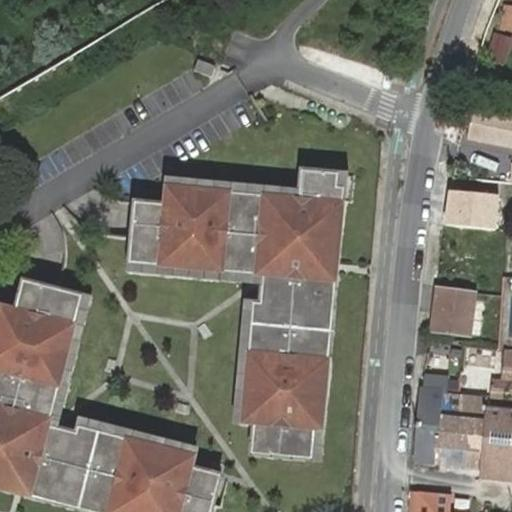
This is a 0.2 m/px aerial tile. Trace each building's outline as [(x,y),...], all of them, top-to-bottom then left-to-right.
[(511,17),(511,0),(501,0),(498,15),(511,17)] [(486,58),(504,63),(511,37),(494,32),(486,58)] [(511,113),(476,106),(469,138),(511,146),(511,113)] [(337,264),(344,189),(336,188),(338,174),(301,172),(299,199),(202,191),(195,270),(264,276),(261,305),(254,305),(244,423),(255,424),(253,454),(313,459),(316,429),(323,429),(337,264)] [(195,270),(202,191),(167,188),(165,206),(136,204),(134,216),(130,264),(195,270)] [(502,197),(448,193),(445,228),(500,232),(502,197)] [(0,488),(4,490),(19,494),(94,511),(171,511),(177,450),(85,427),(83,434),(54,427),(87,297),(44,286),(28,282),(21,312),(3,307),(0,319),(0,488)] [(473,295),(437,291),(432,333),(466,337),(466,335),(476,336),(477,324),(470,323),(473,295)] [(493,352),(463,349),(461,372),(480,374),(479,376),(491,377),(493,352)] [(412,465),(433,467),(436,439),(438,439),(441,395),(442,390),(442,381),(427,379),(426,390),(418,389),(412,465)] [(511,385),(493,383),(491,404),(511,405),(511,385)] [(433,467),(480,471),(485,403),(485,399),(441,395),(438,439),(436,439),(433,467)] [(480,471),(487,472),(511,474),(511,405),(491,404),(485,403),(480,471)] [(216,511),(226,474),(197,468),(200,455),(177,450),(171,511),(216,511)] [(448,511),(449,498),(410,495),(408,511),(448,511)]
